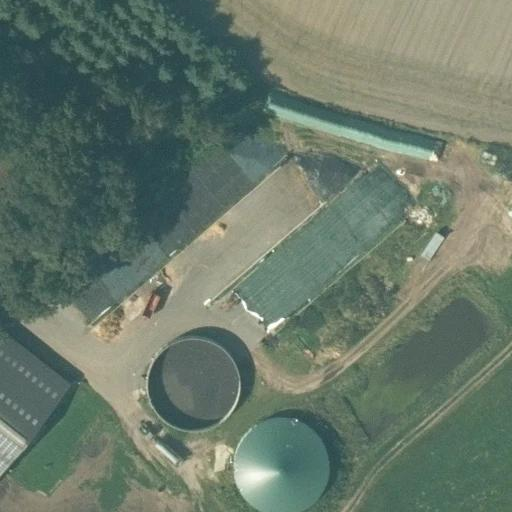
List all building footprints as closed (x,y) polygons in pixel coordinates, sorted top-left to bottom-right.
[(274,98),(270,118),(350,133),(354,113),(274,98)] [(469,169),(473,147),(387,129),(385,139),(379,137),(373,168),(430,179),(434,162),(469,169)] [(0,204),(26,173),(0,152),(0,204)] [(344,194),(234,284),(235,312),(253,297),(274,296),(266,287),(286,286),(274,296),(297,296),(291,288),(304,287),(305,295),(331,274),(330,267),(348,253),(355,253),(355,248),(365,240),(372,240),(381,232),(384,232),(396,222),(396,215),(386,203),(368,203),(360,193),(344,194)] [(395,295),(471,222),(456,207),(381,280),(395,295)] [(0,468),(67,383),(0,330),(0,468)] [(236,399),(239,381),(235,363),(225,348),(210,338),(192,335),(174,339),(159,349),(149,365),(146,382),(150,400),(160,415),(175,425),(193,428),(211,424),(226,414),(236,399)] [(295,511),(312,511),(337,434),(258,408),(231,491),(295,511)]
